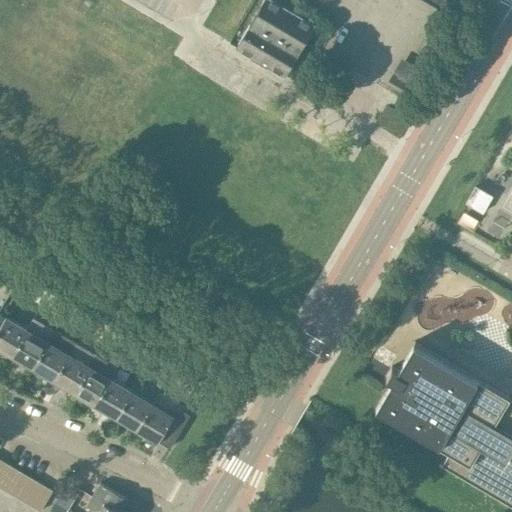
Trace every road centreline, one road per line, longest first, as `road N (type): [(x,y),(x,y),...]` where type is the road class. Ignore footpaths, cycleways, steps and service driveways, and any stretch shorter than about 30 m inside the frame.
road 1 (tertiary): [(213,508),(511,9)]
road 2 (residential): [(213,508),(0,414)]
